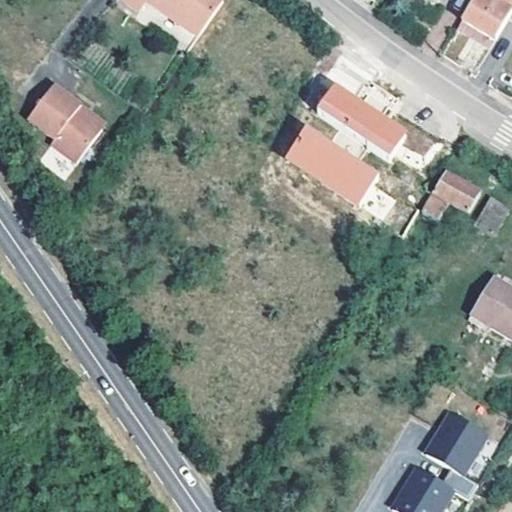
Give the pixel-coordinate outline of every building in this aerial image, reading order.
[(198,52),(223,18),(200,0),(123,0),(117,9),(136,23),(144,14),(198,52)] [(511,11),(511,10),(496,0),(476,0),(475,2),(465,19),(495,39),(511,11)] [(332,78),(314,106),(394,158),(414,128),(332,78)] [(56,157),(89,177),(108,145),(78,125),(85,115),(59,98),(35,132),(62,149),(56,157)] [(78,125),(108,145),(114,135),(85,115),(78,125)] [(305,122),(280,161),(360,210),(382,174),(305,122)] [(447,182),(424,222),(442,233),(452,217),(469,226),(483,203),(447,182)] [(492,207),(478,232),(495,242),(509,219),(492,207)] [(511,296),(495,287),(474,324),(511,346),(511,296)] [(452,474),(443,488),(469,504),(479,488),(464,480),(489,440),(452,418),(427,459),(452,474)] [(464,511),(469,504),(443,488),(418,473),(395,511),(464,511)]
